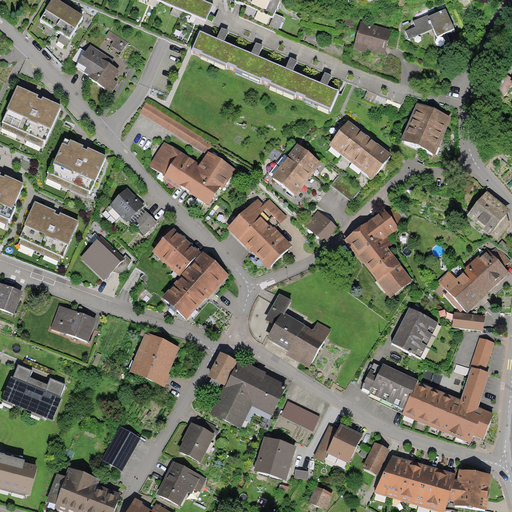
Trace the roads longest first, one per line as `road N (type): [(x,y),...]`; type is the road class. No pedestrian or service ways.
road 1 (residential): [(251,286),(0,22)]
road 2 (residential): [(502,464),(385,428),(243,346),(218,345)]
road 3 (residential): [(251,286),(317,258),(409,172),(451,170),(473,159)]
road 4 (residential): [(218,345),(0,267)]
road 5 (residential): [(218,345),(122,511)]
road 6 (residential): [(508,0),(485,35),(463,105),(473,159)]
